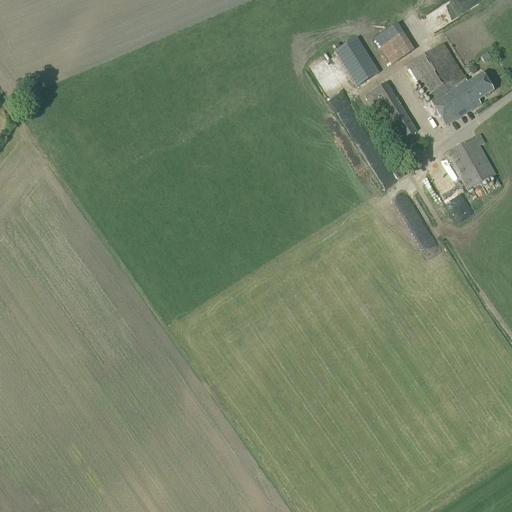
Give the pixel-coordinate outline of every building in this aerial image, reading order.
[(394,66),(416,56),(410,41),(405,43),(402,37),(384,45),(394,66)] [(356,89),(379,74),(357,39),(334,54),(356,89)] [(467,84),(465,81),(466,80),(443,44),(407,68),(426,99),(427,98),(431,103),(447,127),(480,106),(478,102),(493,92),(482,75),(467,84)] [(387,84),(365,97),(372,107),(392,94),(393,93),(387,84)] [(404,114),(384,127),(396,145),(417,133),(405,113),(404,114)] [(467,193),(496,176),(479,148),(485,144),(480,136),(474,139),(446,155),(467,193)] [(418,140),(408,151),(415,157),(425,146),(418,140)] [(390,188),(400,181),(397,177),(387,184),(390,188)] [(478,204),(483,202),(478,193),(473,196),(478,204)]
